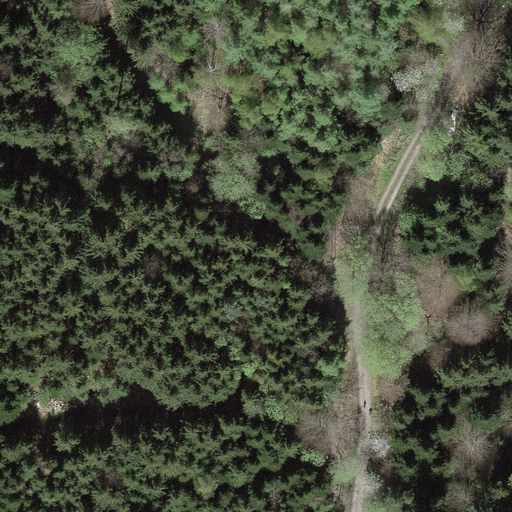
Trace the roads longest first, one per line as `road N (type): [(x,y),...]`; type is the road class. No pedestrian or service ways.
road 1 (track): [(359,511),(370,389),(364,253),(488,0)]
road 2 (track): [(0,428),(285,421),(359,506)]
road 3 (track): [(368,337),(240,195),(94,201)]
